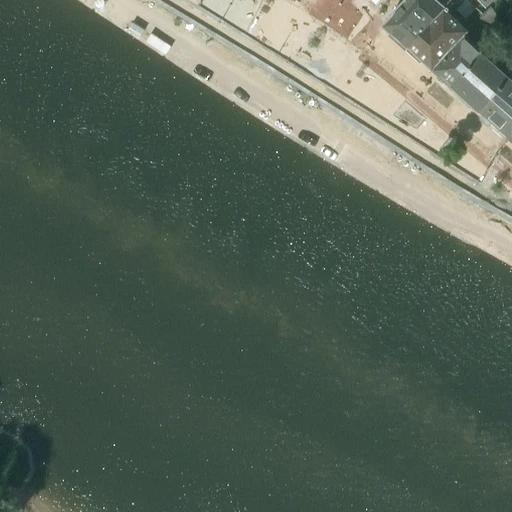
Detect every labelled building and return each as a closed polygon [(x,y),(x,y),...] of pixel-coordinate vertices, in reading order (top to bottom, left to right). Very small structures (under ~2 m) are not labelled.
[(266,0),(257,0),(252,12),(295,31),(302,16),(266,0)] [(396,14),(385,26),(409,48),(452,0),(408,0),(395,14),(396,14)] [(433,71),(434,71),(465,37),(469,32),(468,31),(452,16),(456,10),(465,0),(452,0),(409,48),(433,71)] [(491,6),(468,31),(469,32),(465,37),(434,71),(453,88),(483,55),(471,44),(480,34),(491,44),(505,30),(491,6)] [(323,52),(335,57),(341,44),(329,38),(323,52)] [(369,91),(382,76),(352,50),(339,64),(369,91)] [(453,89),(480,113),(510,79),(496,66),(500,62),(491,54),(487,58),(483,55),(453,88),(453,89)] [(511,77),(510,79),(480,113),(508,138),(511,133),(511,77)] [(459,276),(458,293),(511,321),(511,273),(477,255),(466,263),(459,276)]
